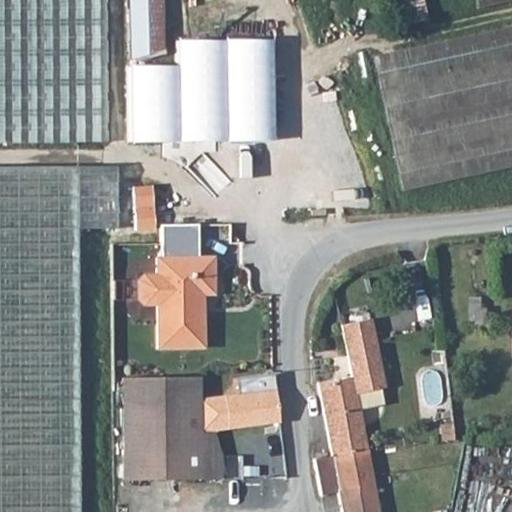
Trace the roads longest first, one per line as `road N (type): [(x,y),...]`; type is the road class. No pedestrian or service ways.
road 1 (residential): [(310,511),(292,396),(291,319),(302,275),(336,242),(369,231),(511,218)]
road 2 (track): [(511,12),(367,42),(300,66),(301,181),(261,203)]
road 3 (track): [(302,275),(261,203),(202,202),(162,162),(122,153),(0,155)]
road 4 (track): [(117,0),(122,153)]
